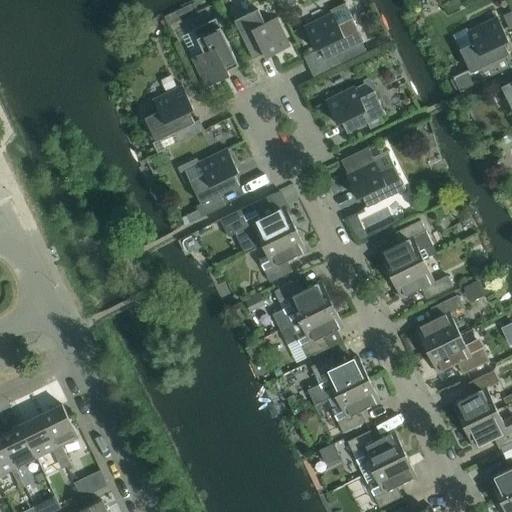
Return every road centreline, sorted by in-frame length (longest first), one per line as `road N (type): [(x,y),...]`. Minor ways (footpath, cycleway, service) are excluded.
road 1 (residential): [(460,511),(258,91)]
road 2 (residential): [(151,511),(48,305)]
